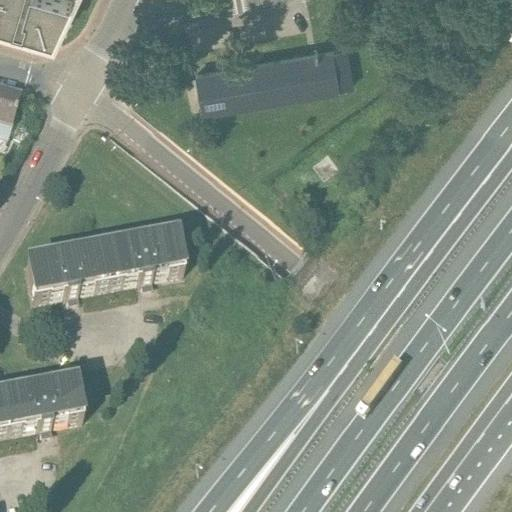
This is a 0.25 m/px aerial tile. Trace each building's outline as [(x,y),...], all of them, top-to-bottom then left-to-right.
[(0,0),(0,22),(55,39),(73,0),(28,0),(24,14),(27,15),(24,28),(15,25),(22,0),(0,0)] [(345,50),(195,77),(202,115),(352,89),(345,50)] [(0,95),(0,128),(11,132),(20,101),(0,95)] [(138,291),(145,290),(150,289),(150,287),(182,282),(175,244),(100,257),(107,295),(138,290),(138,291)] [(76,301),(107,295),(100,257),(25,271),(32,309),(64,303),(64,305),(70,304),(76,303),(76,301)] [(38,438),(44,437),(49,436),(49,434),(81,428),(74,390),(0,403),(0,407),(6,442),(37,436),(38,438)]
